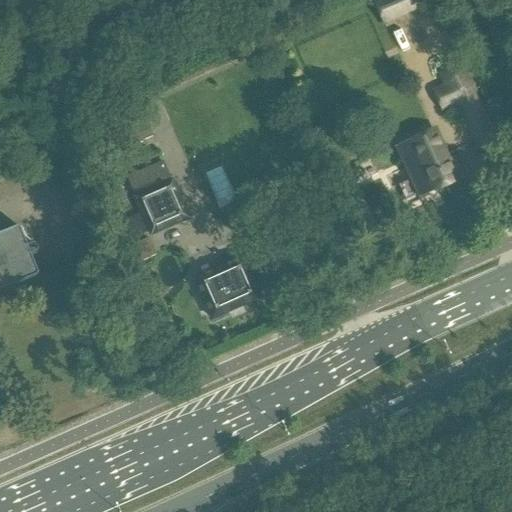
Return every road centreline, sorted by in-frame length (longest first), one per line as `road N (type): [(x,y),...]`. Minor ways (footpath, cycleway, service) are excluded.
road 1 (primary): [(511,289),(9,511)]
road 2 (primary): [(171,511),(511,352)]
